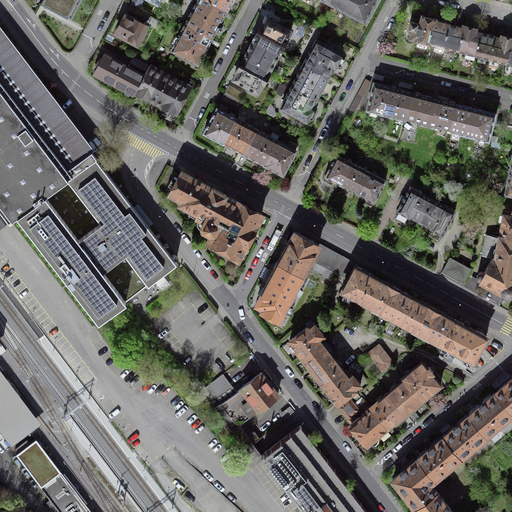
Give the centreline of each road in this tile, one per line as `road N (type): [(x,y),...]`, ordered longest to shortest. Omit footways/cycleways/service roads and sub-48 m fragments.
road 1 (unclassified): [(0,249),(87,356),(256,511)]
road 2 (secondary): [(511,329),(288,208)]
road 3 (residential): [(365,479),(231,308)]
road 4 (residential): [(231,308),(139,188),(137,161),(149,133)]
road 5 (residential): [(365,479),(511,356)]
road 6 (residential): [(511,96),(367,59)]
road 7 (residential): [(257,0),(188,130)]
road 8 (residential): [(299,186),(367,59)]
road 9 (secondary): [(288,208),(177,149)]
